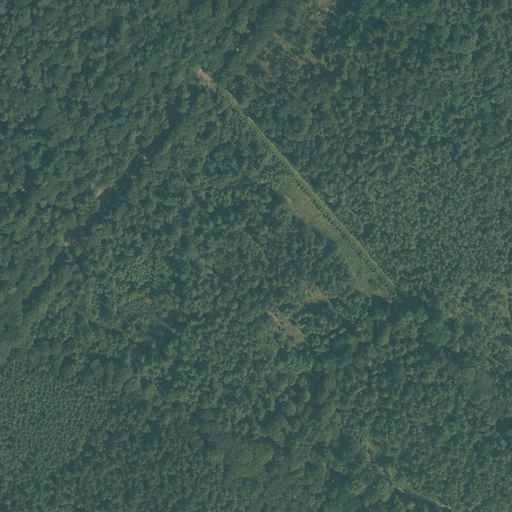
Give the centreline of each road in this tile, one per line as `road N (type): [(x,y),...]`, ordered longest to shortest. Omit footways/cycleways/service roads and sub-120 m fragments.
road 1 (track): [(0,327),(457,511)]
road 2 (unknown): [(284,0),(10,331)]
road 3 (track): [(136,178),(413,494)]
road 4 (track): [(257,0),(208,56),(127,80),(0,233)]
road 5 (track): [(407,300),(217,79)]
